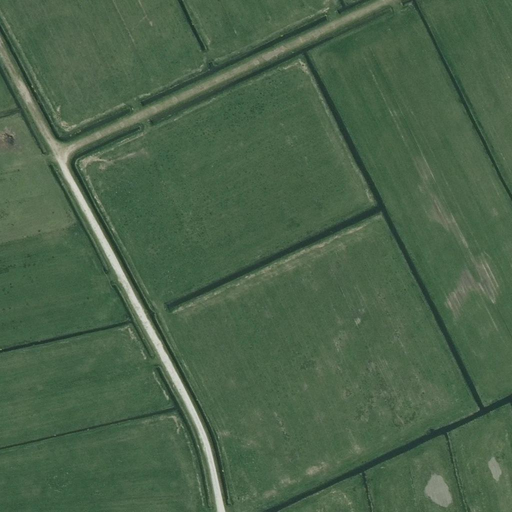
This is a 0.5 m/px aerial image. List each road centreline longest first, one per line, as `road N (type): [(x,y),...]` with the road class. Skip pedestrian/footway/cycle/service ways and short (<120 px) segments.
road 1 (track): [(221,511),(196,419),(58,153)]
road 2 (track): [(389,0),(58,153)]
road 3 (track): [(58,153),(0,44)]
